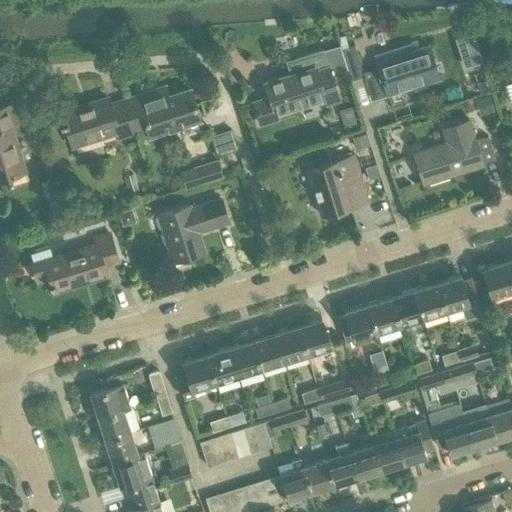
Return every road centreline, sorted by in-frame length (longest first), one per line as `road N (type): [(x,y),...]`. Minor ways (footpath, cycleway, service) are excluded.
road 1 (residential): [(2,369),(511,207)]
road 2 (unknown): [(0,74),(202,51),(223,82),(284,280)]
